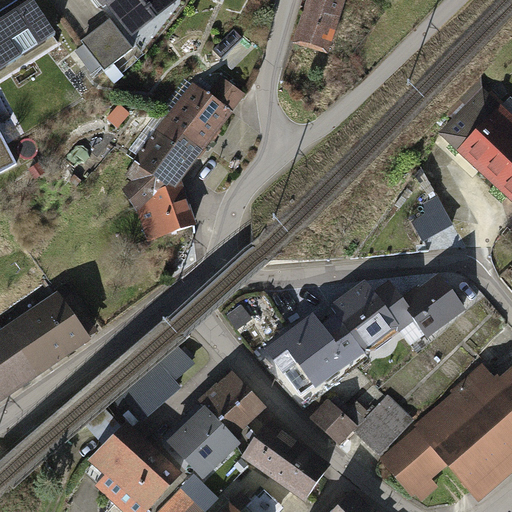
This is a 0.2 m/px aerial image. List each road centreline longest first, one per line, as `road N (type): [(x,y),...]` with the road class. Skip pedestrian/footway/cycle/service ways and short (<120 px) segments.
road 1 (residential): [(511,311),(463,262),(271,283),(246,276),(225,255)]
road 2 (residential): [(184,290),(209,330),(352,469)]
road 3 (residential): [(457,0),(342,112),(287,150)]
road 4 (residential): [(184,290),(0,421)]
road 5 (residential): [(290,0),(268,99),(287,150)]
road 6 (residential): [(287,150),(243,188),(225,255)]
